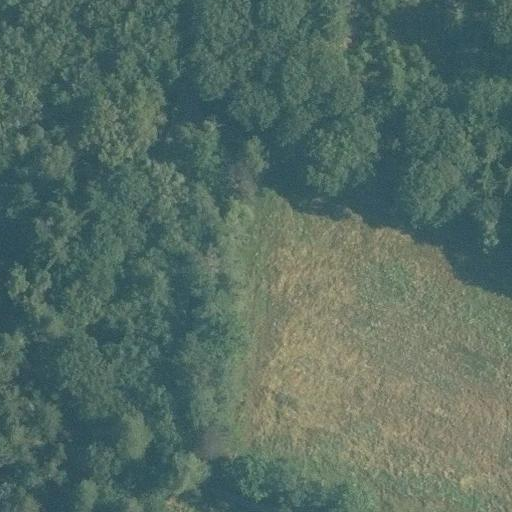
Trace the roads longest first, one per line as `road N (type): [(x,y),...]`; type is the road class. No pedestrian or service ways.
road 1 (track): [(190,0),(174,121),(78,402),(61,511)]
road 2 (track): [(271,511),(75,425)]
road 3 (track): [(0,368),(110,310)]
